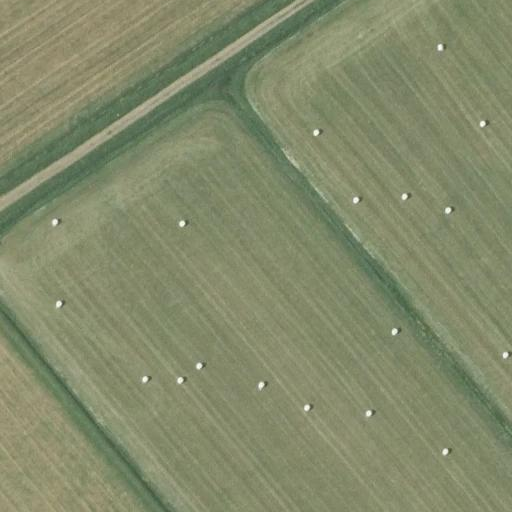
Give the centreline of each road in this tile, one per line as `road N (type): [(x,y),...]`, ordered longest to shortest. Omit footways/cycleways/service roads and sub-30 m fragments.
road 1 (track): [(309,0),(0,209)]
road 2 (track): [(0,281),(186,511)]
